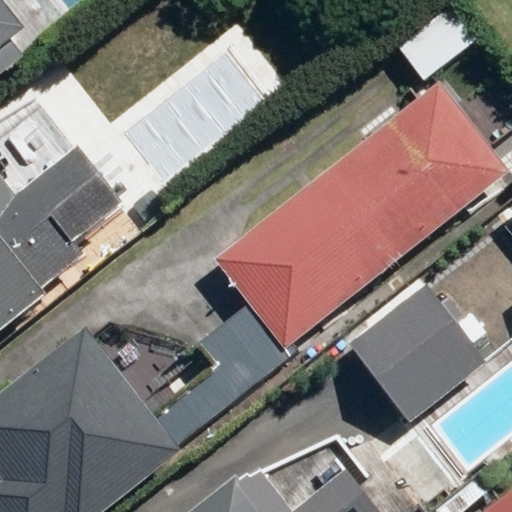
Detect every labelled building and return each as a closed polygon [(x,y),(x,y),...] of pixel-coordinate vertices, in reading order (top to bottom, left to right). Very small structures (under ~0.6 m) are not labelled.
[(492,38),(462,4),(409,50),(439,85),(492,38)] [(0,59),(12,49),(0,33),(0,59)] [(0,493),(0,496),(12,511),(123,511),(198,455),(189,443),(300,356),(511,189),(511,160),(451,82),(225,261),(256,301),(202,343),(223,370),(167,414),(102,330),(0,408),(0,456),(18,480),(0,493)] [(79,163),(42,117),(27,129),(0,127),(0,353),(110,266),(93,245),(146,203),(100,146),(79,163)] [(362,350),(439,442),(423,456),(429,464),(410,479),(436,511),(447,511),(506,463),(455,401),(507,358),(444,282),(362,350)] [(403,511),(370,467),(309,511),(300,511),(272,473),(219,511),(403,511)] [(511,511),(511,499),(494,511),(511,511)]
